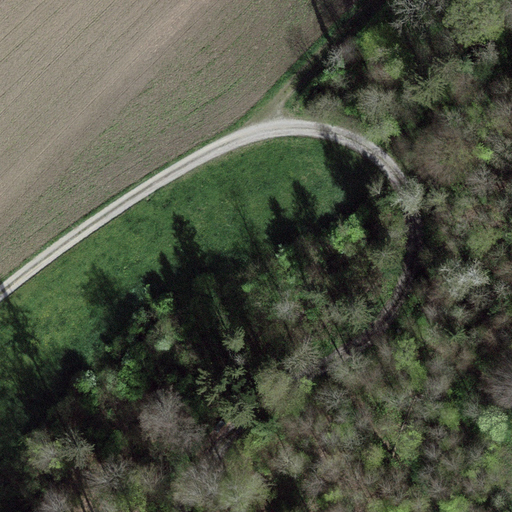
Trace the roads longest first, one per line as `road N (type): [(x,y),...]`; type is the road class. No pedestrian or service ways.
road 1 (track): [(181,511),(236,423),(367,335),(393,305),(416,235),(411,199),(395,171),(341,131),(265,130),(159,188),(0,298)]
road 2 (track): [(375,0),(265,130)]
